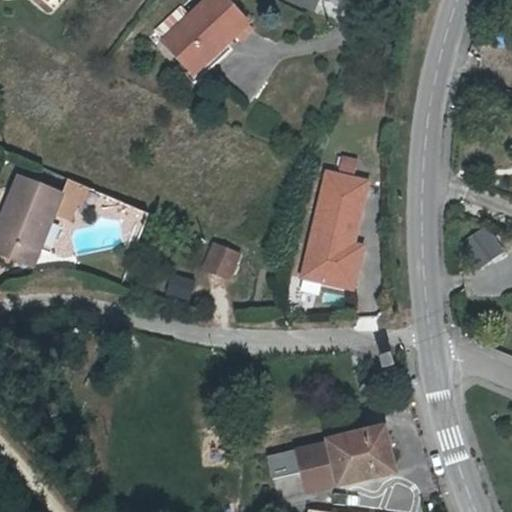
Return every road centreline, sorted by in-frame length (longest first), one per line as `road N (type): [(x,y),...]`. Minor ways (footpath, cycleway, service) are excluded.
road 1 (residential): [(0,303),(88,305),(264,346),(413,339),(431,347)]
road 2 (secondary): [(431,347),(423,168),(458,0)]
road 3 (secondary): [(477,511),(457,466),(431,347)]
